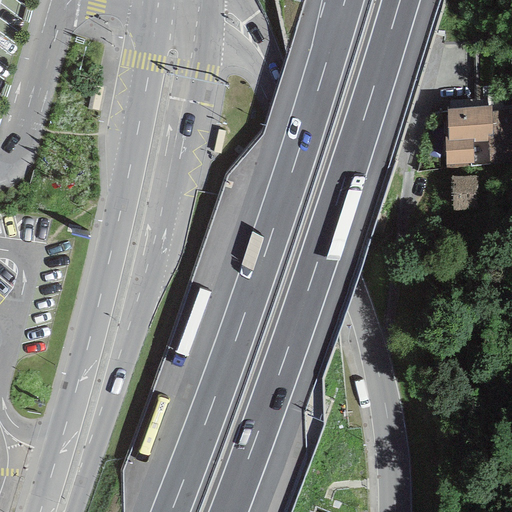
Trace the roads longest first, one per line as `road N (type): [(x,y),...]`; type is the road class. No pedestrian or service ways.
road 1 (motorway): [(344,0),(168,511)]
road 2 (motorway): [(231,511),(403,0)]
road 3 (secondary): [(156,12),(107,259),(35,511)]
road 4 (secondary): [(74,511),(145,266),(197,25)]
road 5 (tertiary): [(350,289),(379,381),(393,511)]
road 6 (tertiary): [(350,289),(272,81)]
